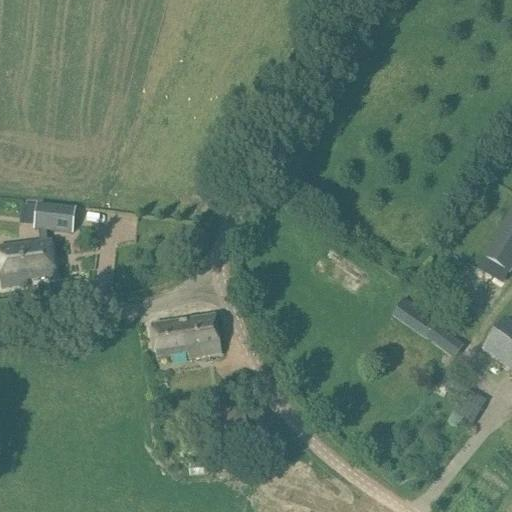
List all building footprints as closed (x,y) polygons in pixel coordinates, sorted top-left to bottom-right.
[(32,219),(36,201),(25,199),(21,216),(32,219)] [(41,244),(0,249),(0,278),(1,290),(28,287),(27,283),(57,279),(52,243),(47,243),(46,231),(72,234),(75,211),(38,207),(35,230),(39,230),(41,244)] [(507,274),(511,266),(511,211),(483,259),(507,274)] [(448,331),(405,299),(392,317),(424,342),(425,340),(454,361),(464,348),(446,334),(448,331)] [(222,357),(216,318),(151,328),(156,362),(187,357),(188,362),(222,357)] [(511,325),(506,321),(483,352),(511,372),(511,325)] [(446,393),(461,401),(467,391),(452,383),(446,393)] [(461,401),(453,416),(454,416),(448,426),(458,432),(464,422),(474,427),(482,413),(461,401)] [(236,415),(234,403),(217,406),(221,426),(217,426),(222,462),(243,459),(241,451),(249,450),(244,414),(236,415)] [(265,419),(259,409),(249,415),(255,425),(265,419)]
